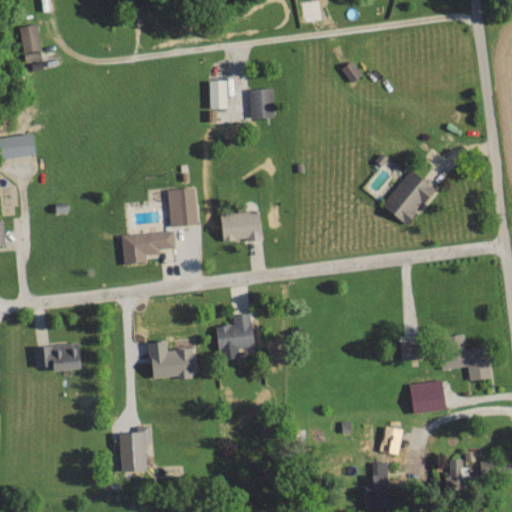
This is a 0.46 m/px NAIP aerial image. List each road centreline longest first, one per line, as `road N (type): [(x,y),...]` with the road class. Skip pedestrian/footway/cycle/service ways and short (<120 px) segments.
road 1 (residential): [(507,244),(0,305)]
road 2 (residential): [(511,298),(480,0)]
road 3 (residential): [(403,255),(410,360),(423,381),(460,399),(511,397)]
